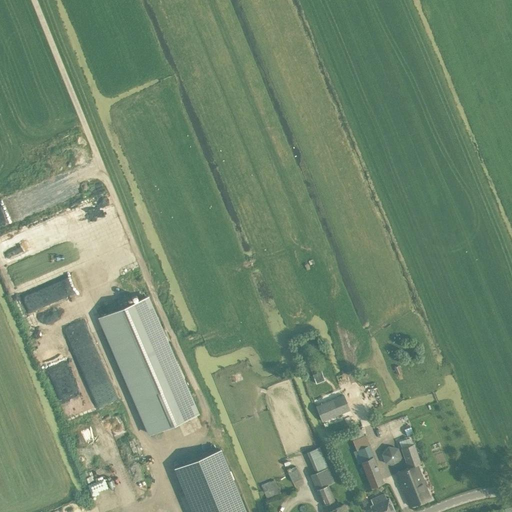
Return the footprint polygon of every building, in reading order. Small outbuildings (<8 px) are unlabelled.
[(196,413),(146,296),(99,316),(149,433),(196,413)] [(321,372),(313,375),(316,383),(324,380),(321,372)] [(342,395),(316,406),(322,421),(348,410),(342,395)] [(356,450),(368,445),(364,434),(351,439),(356,450)] [(413,443),(411,444),(408,438),(398,442),(408,468),(396,472),(409,506),(429,498),(417,468),(422,466),(413,443)] [(370,487),(383,482),(368,445),(356,450),(370,487)] [(395,465),(402,457),(398,448),(388,446),(381,454),(385,464),(395,465)] [(246,511),(222,451),(175,470),(192,511),(246,511)] [(316,488),(328,484),(333,482),(327,467),(309,474),(315,489),(316,488)] [(288,473),(292,481),(301,477),(297,469),(288,473)] [(261,485),(266,498),(279,493),(273,480),(261,485)] [(335,500),(328,484),(316,488),(323,505),(335,500)] [(372,511),(394,511),(388,497),(386,498),(384,493),(370,499),(372,504),(370,505),(372,511)] [(363,506),(368,504),(364,496),(359,498),(363,506)]
